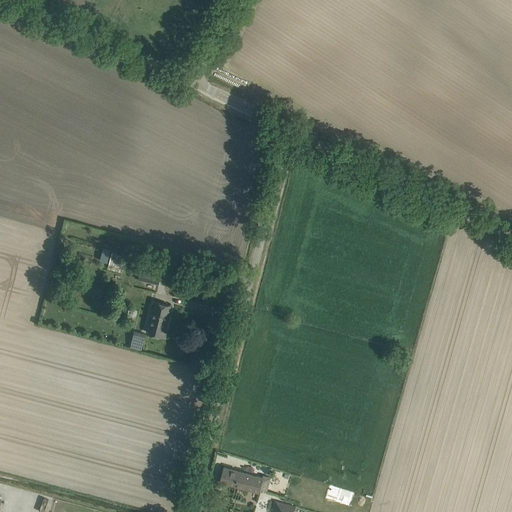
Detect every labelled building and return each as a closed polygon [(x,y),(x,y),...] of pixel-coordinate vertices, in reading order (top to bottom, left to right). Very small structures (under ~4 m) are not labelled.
[(159,285),(162,272),(142,267),(138,279),(159,285)] [(169,271),(168,278),(169,278),(169,279),(186,283),(187,278),(192,280),(193,276),(171,270),(171,271),(169,271)] [(156,302),(148,333),(165,337),(167,329),(165,328),(170,305),(156,302)] [(67,325),(68,316),(58,315),(56,324),(67,325)] [(131,332),(128,347),(139,349),(142,335),(131,332)] [(224,467),(220,482),(260,493),(260,491),(266,492),(269,479),(224,467)] [(294,511),(296,509),(295,509),(296,506),(275,501),(271,511),(294,511)]
